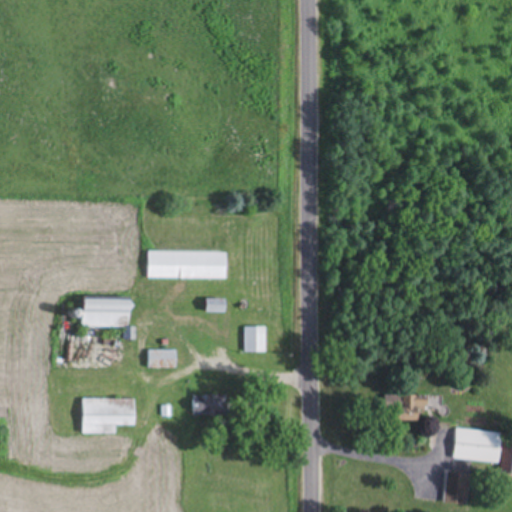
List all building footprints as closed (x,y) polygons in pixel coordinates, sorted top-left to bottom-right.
[(227,280),(227,253),(148,253),(148,280),(227,280)] [(84,300),(84,329),(133,329),(133,300),(84,300)] [(227,300),(207,300),(207,314),(227,314),(227,300)] [(244,354),(267,354),(267,328),(244,328),(244,354)] [(177,369),(177,352),(148,352),(148,369),(177,369)] [(194,419),(226,419),(226,397),(194,397),(194,419)] [(383,412),(401,412),(401,423),(419,423),(419,414),(427,414),(427,398),(383,398),(383,412)] [(116,435),(116,427),(136,427),(136,400),(82,400),(82,435),(116,435)] [(453,461),(501,465),(500,475),(511,476),(511,448),(511,445),(501,444),(502,434),(455,430),(453,461)] [(468,507),(469,475),(446,474),(444,506),(468,507)]
